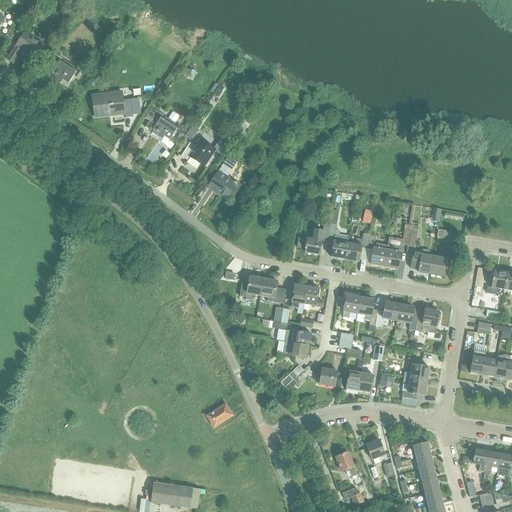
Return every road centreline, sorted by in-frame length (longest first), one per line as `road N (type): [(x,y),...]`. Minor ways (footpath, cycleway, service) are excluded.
road 1 (residential): [(335,277),(227,248),(0,84)]
road 2 (unclassified): [(236,371),(163,248),(125,210),(0,121)]
road 3 (residential): [(266,437),(353,413),(442,423)]
road 4 (residential): [(463,299),(335,277)]
